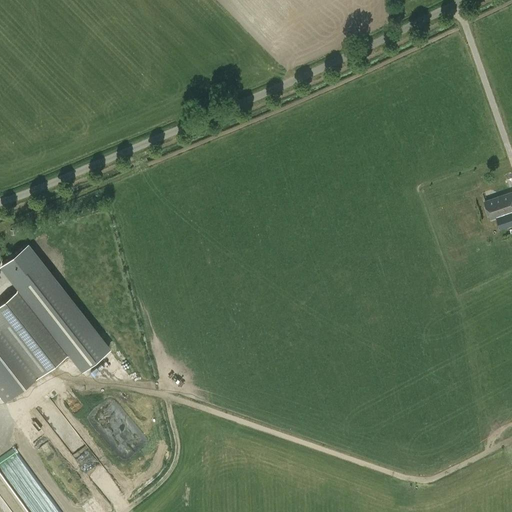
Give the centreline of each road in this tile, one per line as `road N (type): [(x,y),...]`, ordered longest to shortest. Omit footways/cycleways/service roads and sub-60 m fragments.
road 1 (track): [(511,440),(437,478),(417,479),(171,396),(65,375),(0,425)]
road 2 (unclassified): [(0,198),(466,0)]
road 3 (track): [(511,157),(457,4)]
